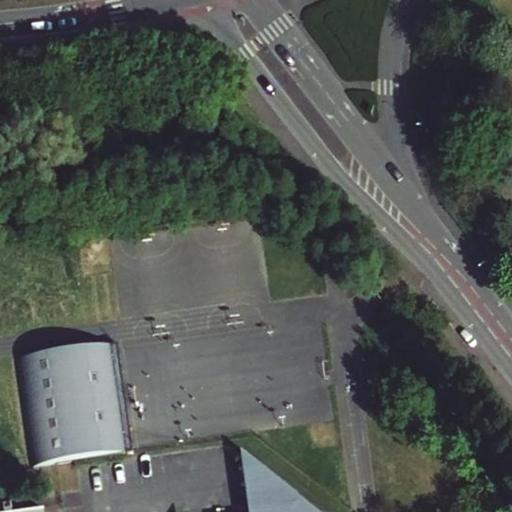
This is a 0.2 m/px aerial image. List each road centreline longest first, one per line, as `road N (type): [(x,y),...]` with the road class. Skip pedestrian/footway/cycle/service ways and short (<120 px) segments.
road 1 (tertiary): [(206,0),(317,150),(441,278),(511,372)]
road 2 (tertiary): [(443,241),(258,0)]
road 3 (tertiary): [(443,241),(400,159),(392,121),(391,48),(403,0)]
road 4 (primary): [(0,26),(188,0)]
